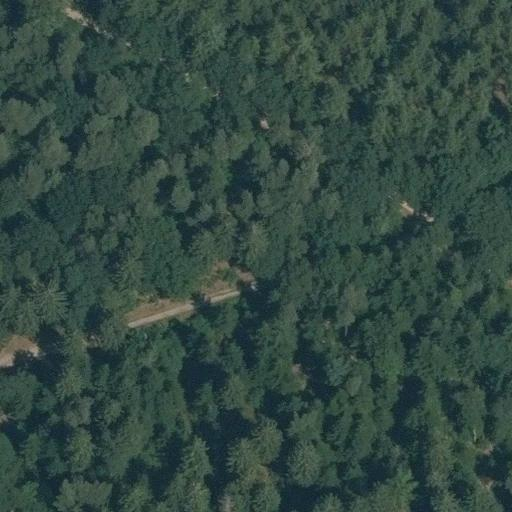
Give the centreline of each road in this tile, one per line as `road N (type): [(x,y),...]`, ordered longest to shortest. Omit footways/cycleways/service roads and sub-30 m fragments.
road 1 (track): [(442,231),(0,365)]
road 2 (track): [(377,191),(40,0)]
